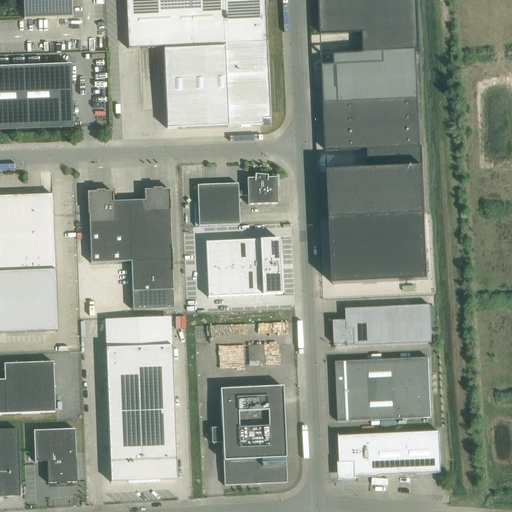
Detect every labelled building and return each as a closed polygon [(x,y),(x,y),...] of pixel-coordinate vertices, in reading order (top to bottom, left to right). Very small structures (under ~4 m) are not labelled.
[(72,18),(71,0),(23,0),(24,19),(72,18)] [(125,0),(128,49),(162,48),(167,123),(256,119),(256,115),(270,115),(267,43),(264,0),(125,0)] [(319,0),(321,36),(363,34),(364,54),(334,56),(335,66),(323,66),(327,152),(368,150),(369,170),(328,172),(329,194),(328,194),(328,196),(329,196),(333,285),(428,281),(422,147),(420,148),(420,147),(416,52),(417,52),(420,52),(420,49),(419,49),(416,0),(319,0)] [(72,127),(70,66),(71,66),(71,65),(0,67),(0,129),(71,126),(71,127),(72,127)] [(278,204),(277,178),(268,178),(268,176),(255,175),(255,179),(247,179),(247,191),(247,196),(248,205),(278,204)] [(240,225),(238,196),(247,196),(247,191),(238,191),(238,184),(197,186),(199,227),(240,225)] [(145,201),(129,201),(131,262),(132,292),(133,310),(174,309),(173,290),(172,272),(173,272),(172,260),(172,248),(171,248),(170,211),(170,190),(161,190),(161,189),(153,189),(153,190),(145,191),(145,201)] [(96,193),(88,193),(88,214),(89,214),(91,264),(131,262),(129,201),(113,202),(113,192),(104,192),(104,191),(96,191),(96,193)] [(20,196),(0,196),(0,334),(58,332),(55,271),(53,217),(43,217),(42,201),(20,202),(20,196)] [(279,239),(205,242),(207,297),(281,295),(279,239)] [(333,321),(335,345),(345,345),(347,345),(348,347),(432,343),(430,306),(346,310),(346,321),(345,321),(344,321),(333,321)] [(264,320),(199,323),(204,448),(223,447),(223,461),(224,486),(287,483),(286,469),(283,469),(283,466),(283,463),(284,462),(283,462),(283,459),(286,458),(283,387),(267,388),(264,320)] [(110,483),(177,480),(172,346),(106,349),(110,483)] [(429,359),(336,363),(337,393),(338,423),(431,418),(430,388),(429,359)] [(4,380),(0,380),(0,414),(55,413),(53,363),(4,364),(4,380)] [(0,497),(20,497),(17,430),(0,430),(0,497)] [(66,483),(67,483),(77,483),(75,430),(33,431),(35,463),(47,462),(48,484),(59,483),(59,485),(66,485),(66,483)] [(342,473),(346,477),(356,477),(356,478),(381,477),(382,476),(441,473),(439,433),(339,437),(339,435),(340,464),(342,464),(342,473)]
